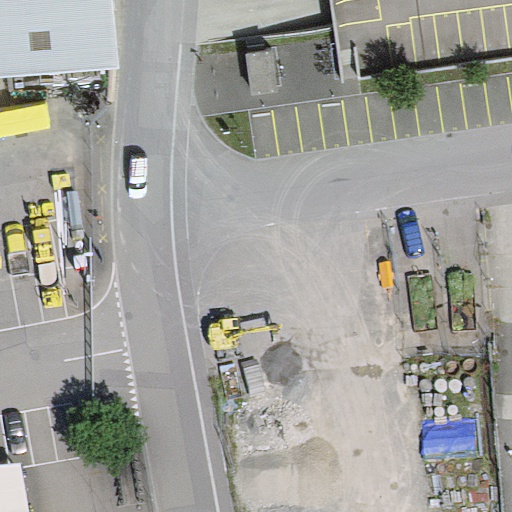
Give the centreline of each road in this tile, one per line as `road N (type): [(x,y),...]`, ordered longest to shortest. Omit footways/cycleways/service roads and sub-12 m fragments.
road 1 (residential): [(158,213),(511,158)]
road 2 (residential): [(158,213),(162,353),(189,511)]
road 3 (residential): [(173,0),(158,213)]
